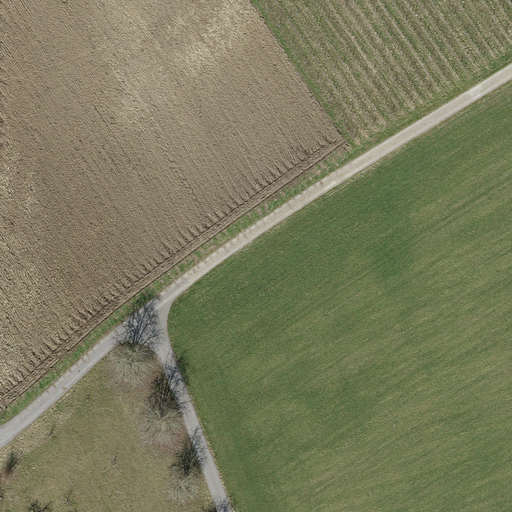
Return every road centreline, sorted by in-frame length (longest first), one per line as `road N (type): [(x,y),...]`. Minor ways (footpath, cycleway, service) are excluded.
road 1 (track): [(511,70),(228,248),(0,440)]
road 2 (track): [(149,311),(225,511)]
